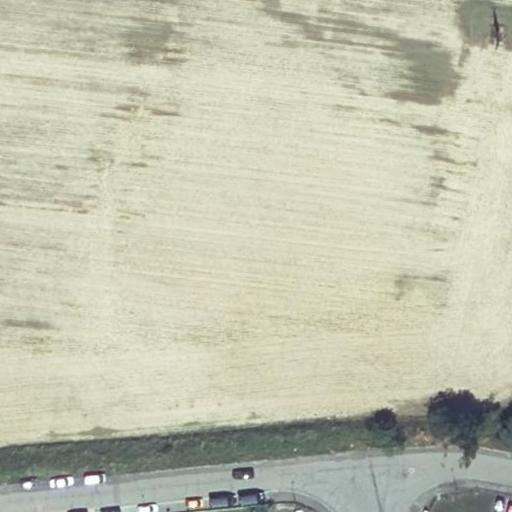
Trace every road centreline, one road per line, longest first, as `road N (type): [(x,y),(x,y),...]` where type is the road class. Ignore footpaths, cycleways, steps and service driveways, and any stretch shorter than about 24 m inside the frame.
road 1 (unclassified): [(381,463),(0,502)]
road 2 (unclassified): [(511,475),(381,463)]
